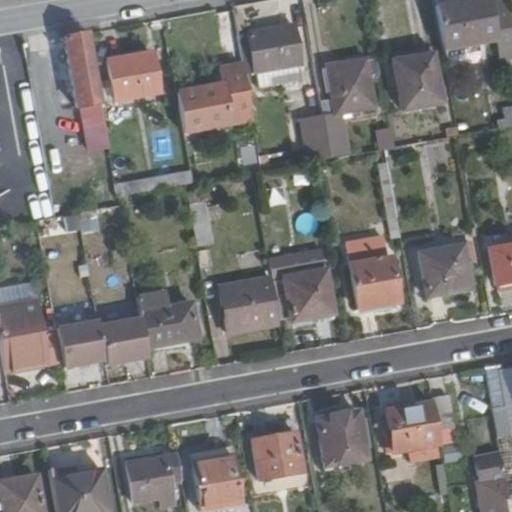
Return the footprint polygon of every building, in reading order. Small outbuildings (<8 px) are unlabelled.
[(478,44),(469,0),(461,0),(432,6),(440,50),(478,44)] [(511,22),(511,17),(507,0),(487,0),(486,0),(485,0),(469,0),(478,44),(492,41),(496,54),(511,51),(511,22)] [(291,72),(285,31),(238,39),(245,80),(291,72)] [(105,133),(88,34),(63,39),(75,111),(80,110),(87,151),(100,149),(98,134),(105,133)] [(154,96),(147,54),(105,62),(112,103),(154,96)] [(438,105),(428,57),(388,64),(397,113),(438,105)] [(366,113),(358,64),(316,72),(325,120),(366,113)] [(243,124),(233,67),(213,70),(215,87),(169,96),(177,136),(243,124)] [(511,125),(511,105),(498,108),(500,121),(492,123),(493,129),(511,125)] [(314,131),(312,121),(290,124),(297,165),(319,161),(314,131)] [(338,157),(333,128),(314,131),(319,161),(338,157)] [(392,128),(377,129),(378,150),(393,150),(392,128)] [(242,164),(258,162),(255,144),(239,146),(242,164)] [(116,198),(185,185),(184,177),(115,188),(116,198)] [(195,245),(210,245),(209,202),(193,202),(195,245)] [(468,291),(460,247),(415,255),(422,300),(468,291)] [(511,284),(511,247),(486,252),(492,287),(511,284)] [(329,317),(317,254),(264,264),(267,280),(274,323),(289,322),(289,324),(329,317)] [(396,304),(387,258),(346,266),(354,312),(396,304)] [(274,323),(267,280),(215,289),(223,337),(275,328),(274,323)] [(194,341),(187,303),(137,312),(138,320),(143,350),(194,341)] [(45,358),(35,304),(0,309),(0,362),(2,373),(18,370),(17,362),(45,358)] [(143,350),(138,320),(96,327),(95,322),(53,329),(60,370),(103,363),(104,368),(146,361),(143,350)] [(503,396),(499,367),(483,370),(489,398),(503,396)] [(452,430),(447,397),(429,400),(431,406),(438,447),(440,458),(454,456),(449,431),(452,430)] [(438,447),(431,406),(382,415),(389,456),(438,447)] [(363,459),(355,412),(312,419),(315,438),(323,437),(329,465),(363,459)] [(300,476),(293,435),(250,443),(257,483),(300,476)] [(171,506),(163,458),(125,466),(132,504),(158,500),(159,508),(171,506)] [(208,511),(236,507),(227,458),(189,465),(197,511),(208,511)] [(107,511),(99,470),(73,475),(73,470),(46,475),(52,511),(107,511)] [(38,511),(33,477),(0,483),(0,511),(38,511)] [(504,511),(500,483),(477,486),(482,511),(504,511)]
